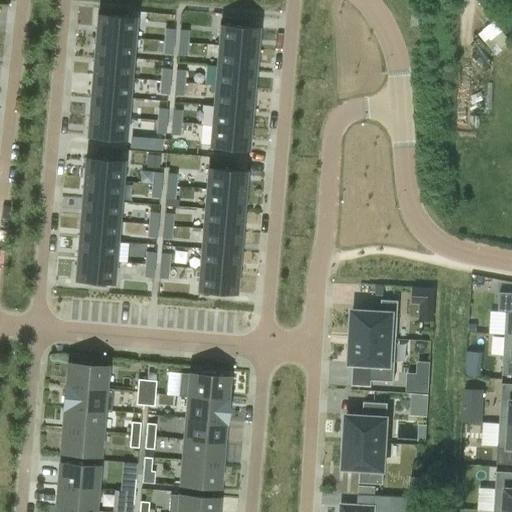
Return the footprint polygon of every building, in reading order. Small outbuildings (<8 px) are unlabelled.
[(96,35),(133,38),(134,17),(97,14),(96,35)] [(498,21),(481,29),(490,48),(507,40),(498,21)] [(220,25),(218,45),(255,48),(257,28),(220,25)] [(165,29),(164,41),(172,42),(173,29),(165,29)] [(179,30),(178,42),(187,43),(188,30),(179,30)] [(96,35),(94,55),(131,58),(133,38),(96,35)] [(171,54),(172,42),(164,41),(163,53),(171,54)] [(187,43),(178,42),(177,55),(186,55),(187,43)] [(253,68),(255,48),(218,45),(216,65),(253,68)] [(129,78),(131,58),(94,55),(92,75),(129,78)] [(216,65),(215,85),(252,88),(253,68),(216,65)] [(160,81),(169,82),(170,69),(161,68),(160,81)] [(175,82),(184,83),(185,70),(176,70),(175,82)] [(90,95),(127,98),(129,78),(92,75),(90,95)] [(169,82),(160,81),(159,93),(168,94),(169,82)] [(184,83),(175,82),(174,95),(183,95),(184,83)] [(250,109),(252,88),(215,85),(213,106),(250,109)] [(89,116),(126,119),(127,98),(90,95),(89,116)] [(248,129),(250,109),(213,106),(211,126),(248,129)] [(158,108),(157,121),(166,122),(167,109),(158,108)] [(171,122),(180,123),(181,110),(173,110),(171,122)] [(124,139),(126,119),(89,116),(87,136),(124,139)] [(166,122),(157,121),(156,133),(164,134),(166,122)] [(179,135),(180,123),(171,122),(170,134),(179,135)] [(247,149),(248,129),(211,126),(210,146),(247,149)] [(131,146),(163,148),(164,137),(131,135),(131,146)] [(158,168),(159,155),(146,154),(145,167),(158,168)] [(84,178),(120,181),(122,161),(85,158),(84,178)] [(206,188),(243,191),(245,171),(208,168),(206,188)] [(152,172),(151,184),(160,185),(161,173),(152,172)] [(167,173),(166,186),(175,186),(176,174),(167,173)] [(120,181),(84,178),(82,198),(119,201),(120,181)] [(159,198),(160,185),(151,184),(150,197),(159,198)] [(174,199),(175,186),(166,186),(165,198),(174,199)] [(206,188),(204,209),(241,212),(243,191),(206,188)] [(119,201),(82,198),(80,219),(117,222),(119,201)] [(240,232),(241,212),(204,209),(203,229),(240,232)] [(149,212),(148,224),(157,225),(158,213),(149,212)] [(164,213),(163,226),(172,226),(173,214),(164,213)] [(78,239),(115,242),(117,222),(80,219),(78,239)] [(156,237),(157,225),(148,224),(147,237),(156,237)] [(170,239),(172,226),(163,226),(162,238),(170,239)] [(240,232),(203,229),(201,249),(238,252),(240,232)] [(78,239),(77,259),(114,262),(115,242),(78,239)] [(201,249),(199,269),(236,272),(238,252),(201,249)] [(145,264),(154,265),(155,252),(146,252),(145,264)] [(159,265),(168,266),(169,254),(161,253),(159,265)] [(114,262),(77,259),(75,279),(112,282),(114,262)] [(154,265),(145,264),(144,277),(152,277),(154,265)] [(167,278),(168,266),(159,265),(158,278),(167,278)] [(170,281),(196,282),(196,267),(171,266),(170,281)] [(234,293),(236,272),(199,269),(197,290),(234,293)] [(419,303),(433,304),(434,288),(412,286),(411,303),(419,303)] [(511,334),(511,292),(499,292),(498,311),(506,312),(504,334),(511,334)] [(352,310),(350,338),(396,341),(398,301),(381,300),(381,312),(352,310)] [(511,334),(504,334),(502,374),(511,375),(511,334)] [(393,381),(396,341),(350,338),(349,363),(370,364),(370,380),(393,381)] [(469,351),(466,373),(477,374),(480,353),(469,351)] [(417,372),(407,372),(407,390),(430,391),(431,360),(417,360),(417,372)] [(66,385),(104,388),(106,366),(93,365),(94,363),(81,362),(80,364),(68,363),(66,385)] [(178,396),(187,397),(187,396),(225,399),(225,398),(227,377),(215,376),(215,373),(202,372),(202,375),(180,373),(178,396)] [(138,379),(137,392),(145,393),(147,380),(138,379)] [(145,393),(154,393),(156,381),(147,380),(145,393)] [(511,383),(501,383),(499,423),(511,423),(511,383)] [(66,385),(65,385),(63,408),(64,408),(64,407),(102,410),(111,411),(113,389),(104,388),(66,385)] [(464,420),(484,420),(485,388),(465,387),(464,420)] [(135,404),(144,405),(145,393),(137,392),(135,404)] [(411,414),(428,414),(429,392),(411,392),(411,414)] [(154,393),(145,393),(144,405),(153,406),(154,393)] [(227,398),(225,398),(225,399),(187,396),(187,397),(186,417),(224,421),(223,422),(225,422),(227,398)] [(344,442),(385,444),(387,404),(364,403),(363,417),(346,416),(345,433),(344,432),(344,442)] [(62,429),(100,432),(102,410),(64,407),(64,408),(62,429)] [(186,417),(184,439),(222,442),(223,422),(224,421),(186,417)] [(140,422),(131,422),(130,434),(139,435),(140,422)] [(146,423),(145,436),(154,436),(155,424),(146,423)] [(511,423),(499,423),(497,463),(511,463),(511,423)] [(98,454),(100,432),(62,429),(60,451),(98,454)] [(138,448),(139,435),(130,434),(129,447),(138,448)] [(154,436),(145,436),(144,448),(153,449),(154,436)] [(222,442),(184,439),(182,461),(220,464),(222,442)] [(383,485),(385,444),(344,442),(343,452),(344,452),(343,469),(360,470),(359,484),(383,485)] [(142,470),(150,471),(151,458),(143,457),(142,470)] [(218,486),(220,464),(182,461),(180,483),(218,486)] [(57,485),(95,488),(97,466),(59,463),(57,485)] [(511,511),(511,471),(496,471),(494,511),(511,511)] [(126,478),(125,491),(134,492),(135,479),(126,478)] [(57,485),(56,506),(56,507),(93,510),(95,488),(57,485)] [(133,504),(134,492),(125,491),(124,504),(133,504)] [(167,511),(215,511),(217,498),(169,494),(167,511)] [(140,501),(138,511),(147,511),(149,502),(140,501)]
